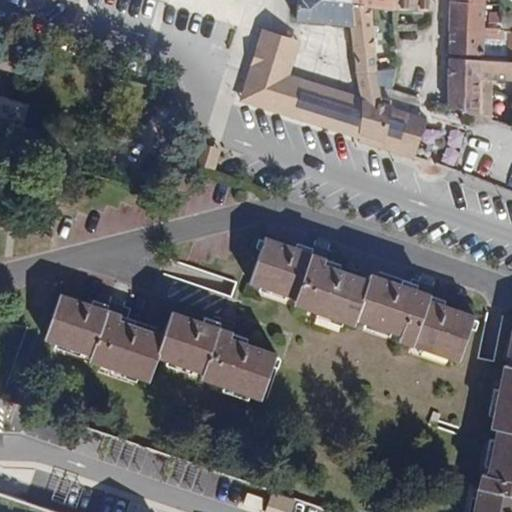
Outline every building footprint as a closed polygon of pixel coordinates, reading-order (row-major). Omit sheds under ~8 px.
[(350,5),(349,0),(297,0),(297,20),(351,24),(350,5)] [(349,0),(350,5),(371,7),(392,8),(391,0),(349,0)] [(391,0),(392,8),(433,10),(433,0),(391,0)] [(449,0),(448,54),(484,55),(486,5),(485,0),(449,0)] [(511,0),(485,0),(486,5),(500,5),(500,31),(506,32),(511,32),(511,0)] [(371,7),(350,5),(351,24),(357,74),(377,70),(371,7)] [(241,99),(359,136),(360,126),(362,98),(290,79),(300,42),(261,29),(241,99)] [(30,51),(0,41),(0,67),(23,75),(30,51)] [(511,61),(448,58),(448,76),(491,78),(511,79),(511,61)] [(377,70),(357,74),(362,98),(360,126),(385,135),(384,144),(420,157),(428,118),(392,108),(393,105),(391,105),(392,100),(381,96),(377,72),(377,70)] [(448,76),(447,106),(492,120),(491,78),(448,76)] [(0,146),(28,156),(30,145),(3,137),(7,121),(0,118),(0,146)] [(360,126),(359,136),(384,144),(385,135),(360,126)] [(194,161),(212,168),(218,150),(200,144),(194,161)] [(325,259),(311,253),(264,238),(249,282),(296,297),(294,303),(354,324),(356,317),(401,333),(398,339),(458,359),(473,317),(444,306),(445,300),(429,294),(416,290),(371,274),(368,280),(323,264),(325,259)] [(314,244),(311,253),(325,259),(328,249),(314,244)] [(416,290),(429,294),(432,286),(419,280),(416,290)] [(119,320),(121,315),(107,311),(59,295),(45,338),(92,353),(90,359),(149,379),(157,355),(203,371),(201,378),(261,398),(276,355),(230,339),(232,332),(218,327),(171,312),(163,335),(119,320)] [(107,311),(121,315),(123,306),(110,301),(107,311)] [(222,318),(218,327),(232,332),(235,324),(222,318)] [(511,511),(511,361),(511,366),(505,365),(492,427),(498,428),(488,475),(482,473),(474,511),(511,511)]
